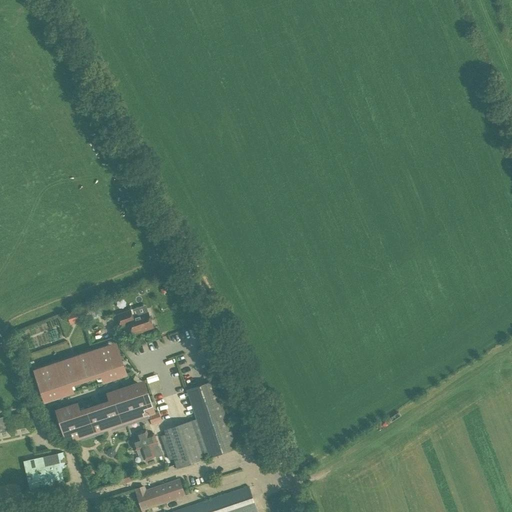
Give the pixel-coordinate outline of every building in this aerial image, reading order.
[(87,307),(67,314),(70,325),(90,318),(87,307)] [(96,308),(90,310),(93,318),(99,316),(96,308)] [(132,334),(153,327),(148,312),(133,317),(131,309),(117,314),(121,325),(129,323),(132,334)] [(40,369),(49,399),(58,396),(54,383),(77,376),(76,373),(83,371),(84,374),(106,366),(110,379),(119,376),(109,346),(78,356),(79,359),(72,362),(71,359),(40,369)] [(236,448),(214,380),(187,389),(209,457),(236,448)] [(61,410),(71,440),(102,429),(101,426),(108,424),(109,427),(149,414),(139,384),(117,391),(121,404),(104,409),(105,413),(98,415),(97,412),(74,419),(70,407),(61,410)] [(149,415),(152,425),(162,422),(158,412),(149,415)] [(27,427),(24,415),(12,417),(15,430),(27,427)] [(0,433),(8,431),(5,419),(0,419),(0,433)] [(164,430),(177,468),(204,458),(191,421),(192,426),(166,435),(165,430),(164,430)] [(137,439),(132,441),(135,451),(141,449),(145,460),(155,457),(152,445),(157,443),(154,433),(148,435),(146,429),(136,433),(137,439)] [(158,444),(152,445),(156,458),(162,456),(158,444)] [(247,451),(242,454),(249,466),(254,463),(247,451)] [(63,453),(31,460),(37,487),(69,480),(67,468),(68,468),(67,464),(66,464),(63,453)] [(181,496),(176,480),(147,489),(146,486),(139,489),(140,492),(137,493),(142,509),(181,496)] [(257,511),(249,486),(170,511),(257,511)]
